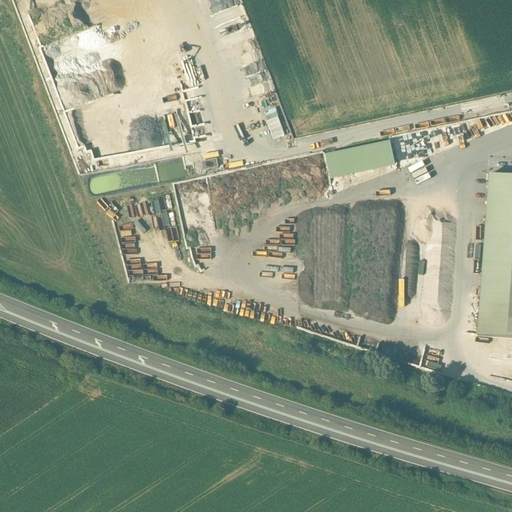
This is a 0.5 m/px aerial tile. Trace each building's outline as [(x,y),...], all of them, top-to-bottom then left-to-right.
[(326,181),(392,167),(387,143),(321,156),(326,181)] [(216,160),(203,162),(204,170),(217,168),(216,160)] [(233,172),(171,184),(179,222),(217,215),(216,209),(223,208),(223,206),(215,207),(210,181),(213,181),(214,188),(222,187),(222,190),(236,188),(233,172)] [(511,175),(491,174),(479,335),(511,337),(511,175)] [(127,243),(125,285),(174,287),(174,281),(161,280),(161,261),(152,261),(152,255),(136,254),(137,243),(127,243)] [(209,255),(211,262),(198,265),(200,272),(207,270),(210,281),(241,273),(237,255),(224,258),(223,252),(209,255)]
